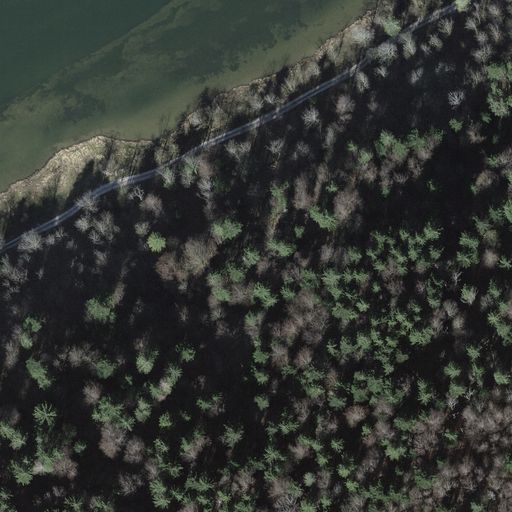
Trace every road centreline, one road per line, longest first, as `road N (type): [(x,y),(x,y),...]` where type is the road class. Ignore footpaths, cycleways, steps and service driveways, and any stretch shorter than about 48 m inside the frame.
road 1 (track): [(0,246),(346,74),(463,0)]
road 2 (track): [(328,511),(407,458),(511,410)]
